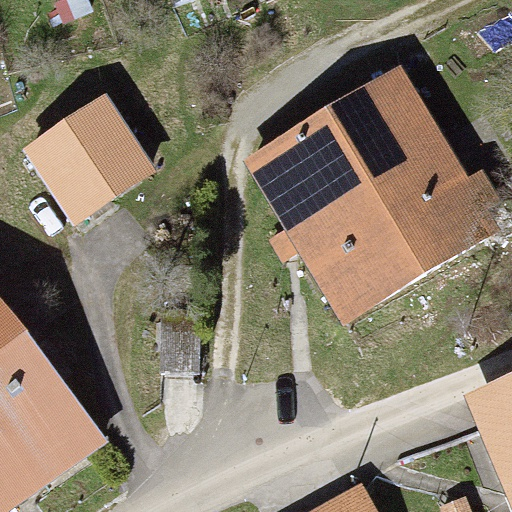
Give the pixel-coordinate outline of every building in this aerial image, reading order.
[(391,74),(242,166),(340,327),(490,236),(391,74)] [(87,106),(20,157),(71,223),(138,173),(87,106)] [(0,312),(0,511),(8,511),(11,511),(99,445),(0,312)] [(211,350),(165,348),(159,445),(205,448),(211,350)] [(511,511),(511,377),(459,400),(506,511),(511,511)] [(367,511),(360,497),(328,511),(367,511)] [(476,511),(473,502),(446,511),(476,511)]
